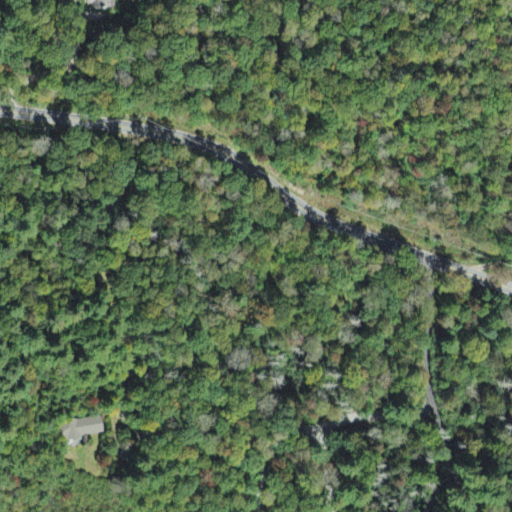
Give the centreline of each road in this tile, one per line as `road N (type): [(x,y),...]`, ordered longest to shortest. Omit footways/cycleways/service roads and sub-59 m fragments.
road 1 (residential): [(0,110),(216,148),(310,213),(511,288)]
road 2 (residential): [(467,511),(425,372),(423,258)]
